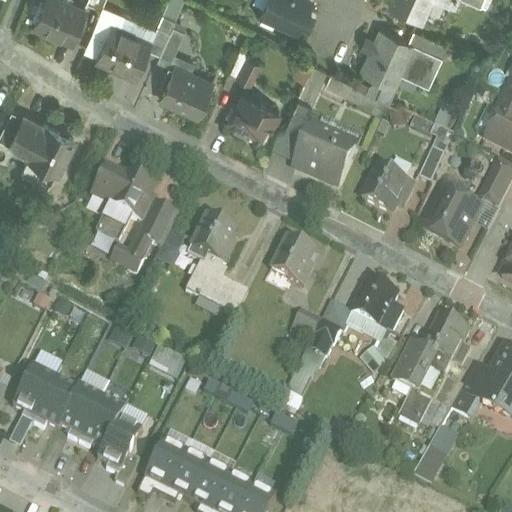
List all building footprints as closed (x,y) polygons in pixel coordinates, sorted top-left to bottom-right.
[(85,10),(62,0),(44,0),(33,26),(71,42),(85,10)] [(88,0),(87,3),(100,9),(103,0),(88,0)] [(267,0),(261,14),(264,15),(261,23),(273,28),(276,21),(298,30),(311,0),(267,0)] [(393,0),(391,5),(422,18),(423,17),(421,16),(428,0),(441,0),(453,5),(454,0),(393,0)] [(123,19),(102,10),(93,31),(107,36),(108,35),(114,38),(119,27),(120,27),(123,19)] [(152,42),(150,47),(161,53),(173,25),(176,19),(165,14),(152,42)] [(186,31),(173,25),(161,53),(161,54),(173,60),(186,31)] [(120,27),(119,27),(114,38),(108,35),(107,36),(98,57),(113,64),(114,62),(137,72),(136,74),(137,75),(150,47),(152,42),(120,27)] [(381,29),(362,71),(390,84),(397,70),(429,84),(441,56),(408,41),(381,29)] [(447,44),(413,29),(408,41),(441,56),(447,44)] [(248,58),(240,78),(252,83),(261,64),(248,58)] [(314,65),(299,98),(313,105),(328,72),(314,65)] [(188,73),(174,68),(161,98),(162,98),(162,97),(179,105),(178,105),(199,115),(214,82),(189,71),(188,73)] [(364,90),(352,85),(348,94),(359,100),(364,90)] [(280,112),(245,95),(233,119),(234,120),(228,132),(227,132),(226,133),(261,150),(280,112)] [(299,98),(283,133),(307,145),(314,129),(319,132),(325,120),(309,113),(313,105),(299,98)] [(511,102),(506,99),(499,113),(502,114),(503,113),(511,118),(511,102)] [(24,117),(12,111),(4,128),(15,134),(24,117)] [(511,118),(503,113),(502,114),(489,140),(511,152),(511,118)] [(75,140),(45,124),(44,127),(24,117),(15,134),(10,145),(29,155),(28,158),(30,159),(22,173),(49,187),(56,173),(58,174),(75,140)] [(455,137),(437,127),(431,138),(439,142),(450,147),(455,137)] [(15,134),(4,128),(0,135),(0,139),(10,145),(15,134)] [(319,132),(314,129),(307,145),(296,168),(339,188),(357,149),(319,132)] [(439,142),(421,181),(432,187),(450,147),(439,142)] [(107,168),(93,197),(111,206),(110,208),(104,221),(125,232),(132,219),(143,225),(144,225),(154,205),(147,202),(154,189),(126,175),(125,177),(107,168)] [(511,176),(499,169),(482,201),(499,209),(511,183),(511,176)] [(416,188),(380,170),(364,203),(393,218),(399,206),(405,209),(416,188)] [(458,205),(445,199),(448,193),(446,193),(424,235),(460,253),(481,210),(465,202),(458,205)] [(58,214),(38,204),(29,221),(49,231),(58,215),(58,214)] [(154,205),(144,225),(143,225),(130,253),(145,260),(153,244),(162,249),(178,217),(154,205)] [(63,217),(58,215),(49,231),(55,234),(63,217)] [(234,229),(208,217),(192,251),(223,266),(225,267),(235,245),(228,242),(234,229)] [(314,253),(288,239),(271,271),(304,288),(314,268),(308,265),(314,253)] [(156,261),(173,270),(179,257),(162,249),(156,261)] [(130,253),(124,250),(116,264),(138,275),(145,260),(130,253)] [(223,266),(192,251),(189,258),(199,263),(185,292),(223,311),(235,287),(217,278),(223,266)] [(511,257),(509,263),(511,264),(503,280),(511,284),(511,257)] [(372,285),(357,316),(383,329),(394,308),(398,298),(372,285)] [(235,287),(223,311),(235,317),(247,292),(235,287)] [(404,313),(394,308),(383,329),(394,334),(404,313)] [(326,324),(306,314),(298,329),(318,339),(326,324)] [(442,318),(425,351),(415,346),(402,370),(395,383),(437,405),(450,380),(447,379),(453,367),(454,368),(456,365),(464,369),(473,351),(465,347),(472,333),(442,318)] [(344,333),(326,324),(318,339),(336,348),(344,333)] [(336,348),(318,339),(312,351),(330,360),(336,348)] [(415,346),(403,339),(390,364),(402,370),(415,346)] [(155,349),(140,341),(134,352),(149,360),(155,349)] [(148,368),(176,381),(185,361),(157,348),(148,368)] [(511,352),(508,351),(492,378),(478,403),(480,403),(497,413),(496,414),(498,416),(499,414),(511,421),(511,352)] [(477,369),(466,389),(453,411),(470,420),(480,403),(478,403),(492,378),(477,369)] [(29,375),(14,405),(59,428),(61,424),(74,397),(29,375)] [(466,389),(454,382),(441,408),(452,414),(453,411),(466,389)] [(76,394),(74,397),(61,424),(106,446),(114,430),(121,416),(76,394)] [(137,441),(114,430),(106,446),(101,456),(125,467),(137,441)] [(441,431),(421,467),(438,477),(458,441),(441,431)] [(144,480),(206,511),(266,511),(271,502),(161,447),(144,480)]
